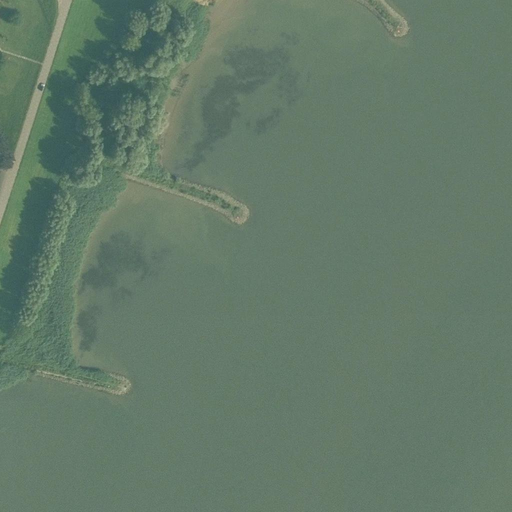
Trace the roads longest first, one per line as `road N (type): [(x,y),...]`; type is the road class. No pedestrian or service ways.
road 1 (track): [(25,234),(100,0)]
road 2 (tertiary): [(0,216),(68,0)]
